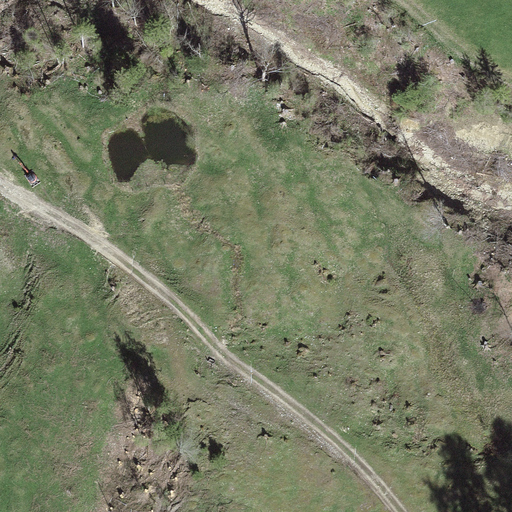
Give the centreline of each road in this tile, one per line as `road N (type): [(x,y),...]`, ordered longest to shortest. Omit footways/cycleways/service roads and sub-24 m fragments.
road 1 (track): [(0,186),(124,261),(372,473),(406,511)]
road 2 (track): [(417,0),(476,66),(511,85)]
